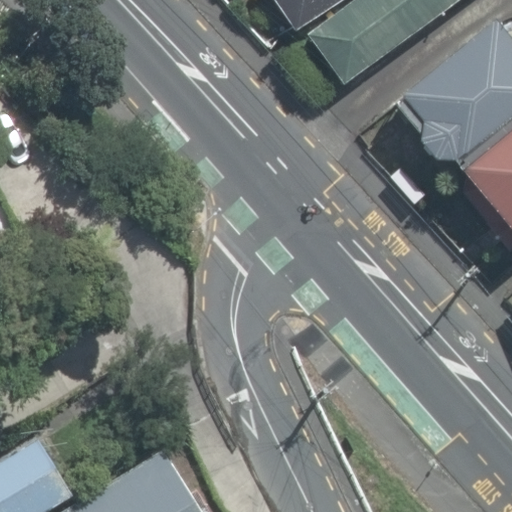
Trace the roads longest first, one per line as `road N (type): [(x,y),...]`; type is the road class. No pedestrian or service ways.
road 1 (residential): [(320,218),(266,250),(245,282),(241,312),(243,363),(315,511)]
road 2 (secondary): [(320,218),(121,0)]
road 3 (secondary): [(511,431),(320,218)]
